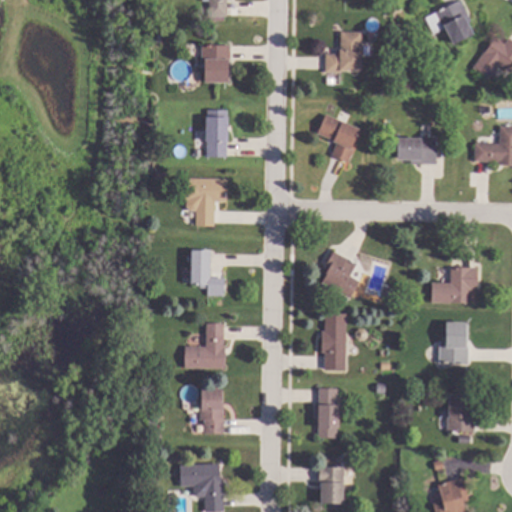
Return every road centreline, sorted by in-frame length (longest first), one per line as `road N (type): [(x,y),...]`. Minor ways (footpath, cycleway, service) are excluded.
road 1 (residential): [(269,511),(275,0)]
road 2 (residential): [(511,217),(274,212)]
